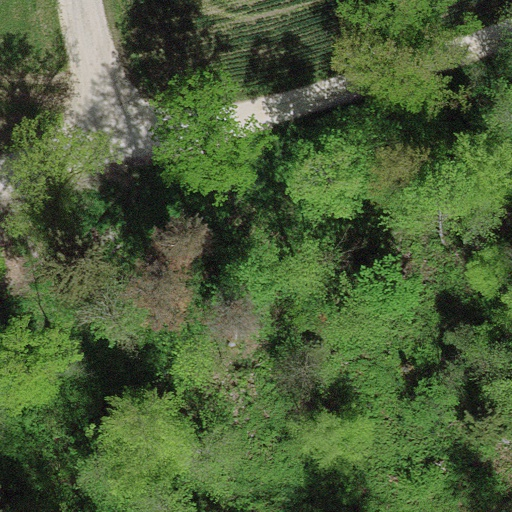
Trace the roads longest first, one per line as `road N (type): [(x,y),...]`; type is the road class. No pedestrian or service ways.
road 1 (track): [(87,139),(143,137),(511,20)]
road 2 (track): [(73,0),(87,139)]
